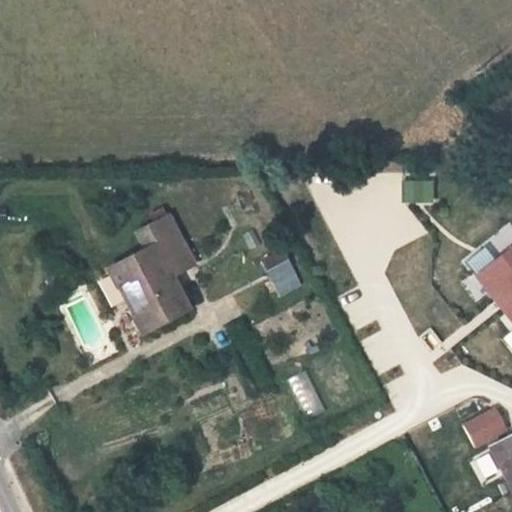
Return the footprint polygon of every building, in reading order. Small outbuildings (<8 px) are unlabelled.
[(109,269),(141,332),(187,308),(170,275),(193,263),(168,217),(138,233),(147,249),(109,269)] [(511,247),(475,277),(511,322),(511,247)] [(281,252),(268,259),(276,277),(290,271),(281,252)] [(263,262),(272,279),(276,277),(268,259),(263,262)] [(306,419),(324,410),(305,370),(287,378),(306,419)] [(511,436),(491,448),(511,488),(511,436)]
